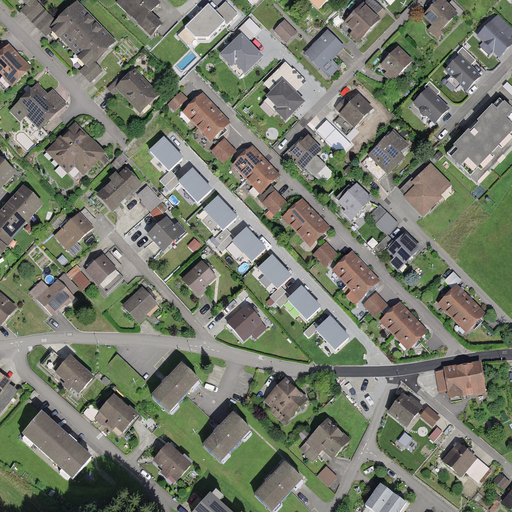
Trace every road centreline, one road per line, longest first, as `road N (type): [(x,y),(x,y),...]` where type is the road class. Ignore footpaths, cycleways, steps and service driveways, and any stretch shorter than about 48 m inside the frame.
road 1 (residential): [(460,358),(190,74)]
road 2 (residential): [(379,371),(370,345),(171,135)]
road 3 (residential): [(161,511),(6,345)]
road 4 (residential): [(204,347),(81,338),(6,345)]
road 5 (residential): [(511,325),(385,197)]
road 6 (residential): [(379,371),(285,367),(204,347)]
road 7 (residential): [(422,0),(301,125)]
road 8 (residential): [(0,14),(121,139)]
road 9 (residential): [(407,369),(417,388),(511,468)]
road 10 (residential): [(204,347),(113,235)]
